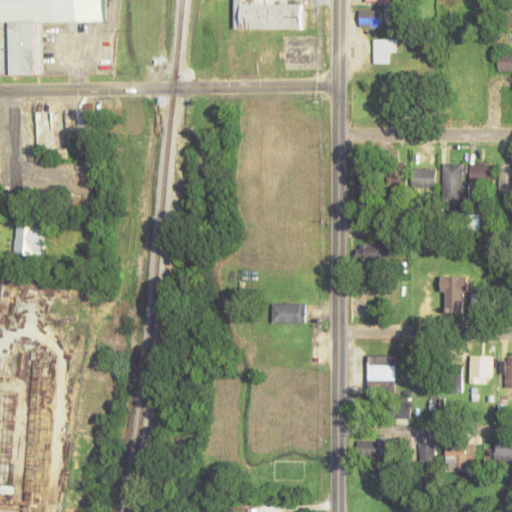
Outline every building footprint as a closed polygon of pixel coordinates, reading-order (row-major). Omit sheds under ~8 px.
[(0,0),(0,73),(41,73),(41,21),(104,20),(104,0),(0,0)] [(234,0),(234,28),(302,28),(302,2),(242,2),(242,0),(234,0)] [(381,9),(360,9),(360,25),(381,25),(381,9)] [(374,62),(396,62),(396,39),(374,39),(374,62)] [(511,71),(511,52),(499,52),(499,71),(511,71)] [(57,148),(57,157),(98,156),(97,108),(36,109),(36,149),(57,148)] [(354,188),(371,188),(371,160),(354,160),(354,188)] [(407,162),(388,162),(388,189),(407,189),(407,162)] [(470,196),(494,196),(494,162),(470,162),(470,196)] [(463,200),(463,163),(443,163),(443,200),(463,200)] [(511,163),(500,164),(501,192),(511,192),(511,163)] [(413,186),(436,186),(436,168),(413,168),(413,186)] [(95,208),(95,192),(71,192),(71,208),(95,208)] [(45,256),(46,220),(16,219),(15,255),(45,256)] [(396,244),(357,244),(357,259),(396,259),(396,244)] [(464,275),(442,275),(442,312),(464,312),(464,275)] [(471,309),(486,309),(486,291),(471,291),(471,309)] [(272,321),(305,321),(305,303),(272,303),(272,321)] [(450,391),(463,391),(463,354),(450,354),(450,391)] [(368,392),(395,392),(395,355),(368,355),(368,392)] [(492,382),(492,355),(470,355),(470,382),(492,382)] [(410,404),(384,404),(384,417),(410,417),(410,404)] [(390,439),(357,439),(357,456),(390,456),(390,439)] [(511,461),(511,439),(495,440),(495,462),(511,461)] [(436,442),(420,442),(420,462),(436,462),(436,442)] [(474,444),(447,444),(447,471),(474,471),(474,444)]
